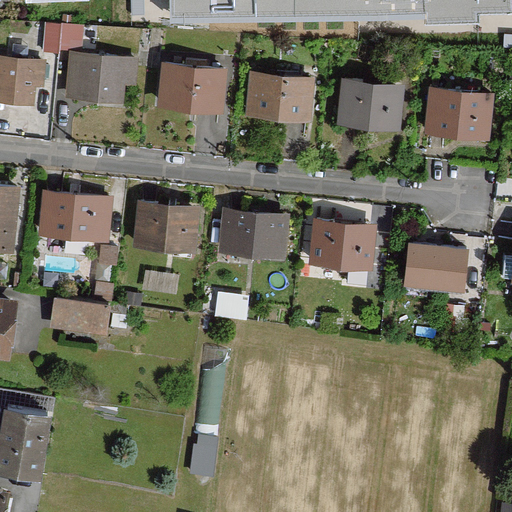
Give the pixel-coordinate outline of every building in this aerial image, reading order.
[(421,20),(477,20),(477,10),(511,9),(510,0),(175,0),(176,8),(421,1),(421,20)] [(46,20),(44,49),(59,50),(59,46),(61,21),(46,20)] [(61,21),(59,46),(78,47),(80,22),(61,21)] [(134,57),(72,52),(70,91),(121,96),(122,77),(133,78),(134,57)] [(42,82),(44,58),(0,54),(0,98),(34,101),(35,82),(42,82)] [(225,67),(164,62),(161,99),(221,105),(225,67)] [(254,70),(250,108),(307,114),(311,76),(254,70)] [(401,84),(347,78),(342,116),(397,122),(401,84)] [(433,87),(429,126),(487,132),(491,93),(433,87)] [(15,187),(0,185),(0,244),(10,246),(15,187)] [(109,196),(47,190),(43,228),(105,235),(109,196)] [(197,205),(142,200),(138,240),(193,245),(197,205)] [(286,213),(228,208),(224,246),(282,252),(286,213)] [(374,224),(317,218),(313,257),(370,262),(374,224)] [(465,246),(412,242),(409,278),(462,282),(465,246)] [(152,267),(151,280),(181,282),(182,270),(152,267)] [(221,311),(251,313),(253,288),(222,286),(221,311)] [(0,298),(0,351),(7,352),(14,301),(0,298)] [(464,304),(447,302),(445,329),(462,331),(464,304)] [(154,331),(89,322),(84,362),(99,364),(99,359),(152,366),(151,373),(167,375),(172,342),(153,340),(154,331)] [(211,360),(198,467),(218,470),(224,423),(221,423),(228,363),(211,360)] [(8,407),(0,452),(0,464),(38,471),(48,414),(8,407)]
